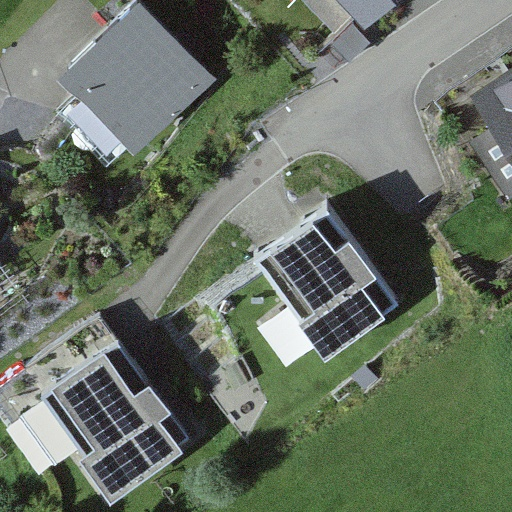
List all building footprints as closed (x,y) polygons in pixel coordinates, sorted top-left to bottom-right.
[(226,76),(149,0),(141,0),(63,79),(143,158),(226,76)] [(350,0),(365,15),(381,0),(350,0)] [(511,65),(470,95),(511,155),(511,65)] [(327,349),(398,297),(326,198),(255,249),(327,349)] [(113,489),(189,435),(118,334),(42,388),(113,489)]
